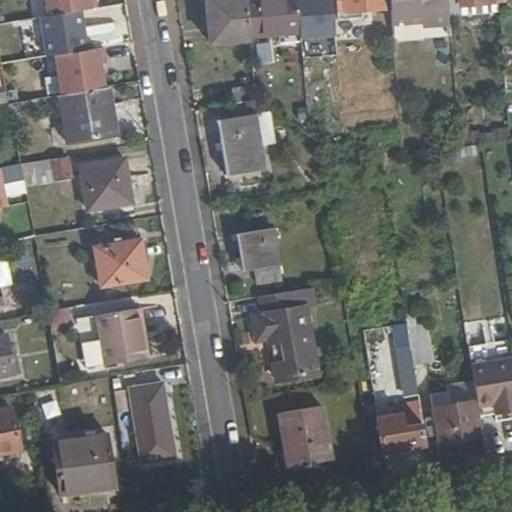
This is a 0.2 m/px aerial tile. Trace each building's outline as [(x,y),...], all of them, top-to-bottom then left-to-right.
[(98,39),(91,0),(45,0),(53,46),(98,39)] [(202,0),(209,47),(251,43),(251,40),(247,0),(202,0)] [(247,0),(251,40),(279,37),(301,35),(297,0),(247,0)] [(333,0),(335,17),(343,16),(342,0),(333,0)] [(342,0),(343,16),(392,12),(390,0),(342,0)] [(423,34),(449,32),(446,0),(390,0),(392,12),(393,30),(422,28),(423,34)] [(457,0),(458,12),(498,9),(497,0),(457,0)] [(498,9),(458,12),(459,21),(499,18),(498,9)] [(279,44),(301,42),(301,35),(279,37),(279,44)] [(0,107),(8,106),(6,95),(0,96),(0,107)] [(104,96),(58,104),(66,149),(112,141),(104,96)] [(254,104),(232,107),(234,118),(215,121),(219,142),(217,142),(223,179),(263,172),(252,115),(244,117),(244,109),(254,108),(254,104)] [(0,141),(14,139),(10,112),(0,114),(0,141)] [(53,168),(53,164),(20,169),(16,170),(0,174),(0,214),(6,213),(1,190),(23,185),(24,194),(71,185),(68,165),(53,168)] [(126,165),(79,173),(87,219),(132,211),(126,165)] [(272,230),(234,237),(241,275),(279,268),(272,230)] [(140,246),(96,253),(102,292),(146,285),(140,246)] [(313,292),(272,298),(275,315),(252,318),(256,345),(267,343),(275,384),(316,377),(305,310),(316,309),(313,292)] [(48,311),(51,326),(71,322),(67,306),(48,311)] [(140,313),(135,314),(144,363),(149,362),(140,313)] [(135,314),(96,321),(105,370),(144,363),(135,314)] [(8,338),(0,339),(0,379),(16,376),(8,338)] [(438,449),(481,442),(476,414),(493,411),(493,416),(511,413),(511,364),(469,371),(476,412),(461,414),(460,408),(432,413),(438,449)] [(382,460),(427,452),(414,377),(403,379),(405,393),(403,394),(407,418),(376,424),(382,460)] [(162,386),(130,391),(138,439),(170,433),(162,386)] [(0,417),(0,462),(23,457),(14,415),(0,417)] [(330,464),(322,415),(280,422),(288,472),(330,464)] [(107,440),(52,449),(60,499),(115,491),(107,440)]
